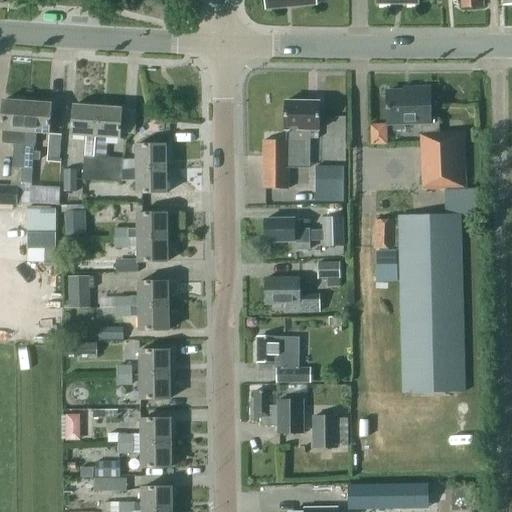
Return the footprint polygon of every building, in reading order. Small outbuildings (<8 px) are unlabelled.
[(264,0),(266,9),(315,4),(315,0),(264,0)] [(461,0),(462,8),(483,6),(482,0),(461,0)] [(420,132),(422,189),(465,188),(463,131),(438,132),(437,118),(429,118),(429,88),(412,88),(412,91),(386,92),(387,124),(421,123),(421,132),(420,132)] [(0,137),(0,141),(14,143),(12,167),(22,168),(24,144),(25,132),(27,102),(3,100),(0,137)] [(318,130),(319,102),(285,101),(284,130),(287,130),(287,141),(263,140),(263,157),(264,157),(264,189),(287,189),(287,151),(308,151),(309,130),(318,130)] [(25,132),(24,144),(22,168),(32,168),(35,132),(49,133),(51,104),(27,102),(25,132)] [(73,105),(71,135),(86,136),(84,156),(94,157),(95,137),(97,107),(73,105)] [(95,137),(94,157),(104,157),(106,158),(107,138),(119,138),(121,109),(97,107),(95,137)] [(52,135),(52,161),(64,161),(65,135),(52,135)] [(135,145),(136,169),(166,169),(165,144),(135,145)] [(84,156),(83,168),(103,169),(104,157),(94,157),(84,156)] [(104,157),(103,169),(123,171),(123,169),(124,160),(124,159),(106,158),(104,157)] [(314,166),(313,200),(341,200),(342,166),(314,166)] [(22,168),(21,183),(31,183),(32,168),(22,168)] [(83,168),(82,180),(102,181),(103,169),(83,168)] [(103,169),(102,181),(122,183),(122,181),(123,171),(103,169)] [(166,169),(136,169),(136,194),(166,193),(166,169)] [(62,192),(75,193),(75,170),(62,170),(62,192)] [(0,205),(17,206),(18,185),(0,184),(0,205)] [(27,210),(27,248),(43,248),(43,264),(55,264),(55,248),(56,210),(27,210)] [(85,235),(84,210),(65,211),(66,236),(85,235)] [(137,214),(137,238),(167,237),(166,213),(137,214)] [(399,234),(402,393),(465,391),(460,214),(398,216),(398,229),(393,229),(393,220),(375,220),(375,249),(394,249),(394,234),(399,234)] [(265,242),(294,241),(294,250),(309,250),(309,241),(323,241),(323,246),(343,246),(342,218),(322,218),(323,230),(309,230),(309,229),(294,229),(294,219),(264,219),(265,242)] [(115,229),(115,238),(129,238),(129,229),(115,229)] [(167,237),(137,238),(138,262),(167,262),(167,237)] [(129,238),(115,238),(115,247),(129,247),(129,238)] [(318,263),(318,278),(340,277),(339,263),(318,263)] [(90,301),(90,276),(68,276),(69,301),(90,301)] [(298,278),(265,278),(266,304),(287,304),(287,312),(319,312),(319,295),(299,295),(298,278)] [(138,282),(138,306),(168,306),(168,282),(138,282)] [(116,298),(116,307),(130,307),(130,297),(116,298)] [(168,306),(138,306),(139,331),(168,330),(168,306)] [(130,307),(116,307),(116,316),(130,316),(130,307)] [(121,339),(121,328),(98,328),(98,339),(121,339)] [(276,369),(276,382),(310,382),(310,368),(298,368),(298,338),(258,337),(257,362),(281,362),(281,369),(276,369)] [(96,340),(67,341),(67,353),(97,353),(96,340)] [(139,351),(140,375),(169,374),(169,350),(139,351)] [(117,366),(117,375),(131,375),(131,366),(117,366)] [(169,374),(140,375),(140,399),(170,399),(169,374)] [(131,375),(117,375),(117,384),(131,384),(131,375)] [(272,405),(272,391),(254,391),(254,399),(250,399),(250,418),(261,418),(261,426),(278,426),(278,433),(304,433),(303,400),(277,401),(278,405),(272,405)] [(313,414),(313,448),(337,448),(337,446),(347,446),(347,418),(337,418),(337,414),(313,414)] [(80,415),(66,415),(66,427),(80,427),(80,415)] [(140,419),(141,443),(170,443),(170,419),(140,419)] [(118,435),(118,444),(132,444),(132,434),(118,435)] [(170,443),(141,443),(141,468),(171,467),(170,443)] [(132,444),(118,444),(119,453),(132,453),(132,444)] [(119,462),(95,463),(95,478),(119,477),(119,462)] [(94,491),(126,491),(126,479),(94,478),(94,491)] [(141,488),(142,511),(171,511),(171,487),(141,488)] [(119,503),(119,511),(129,511),(133,511),(133,503),(119,503)]
